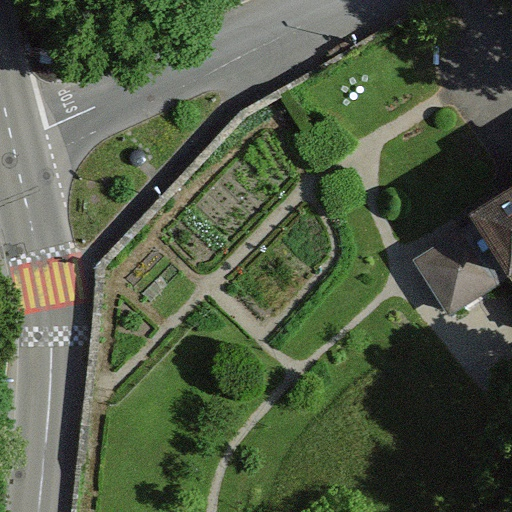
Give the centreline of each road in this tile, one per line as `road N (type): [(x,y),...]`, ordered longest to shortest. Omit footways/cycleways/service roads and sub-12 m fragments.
road 1 (secondary): [(9,146),(46,343),(49,395),(35,511)]
road 2 (residential): [(336,0),(9,146)]
